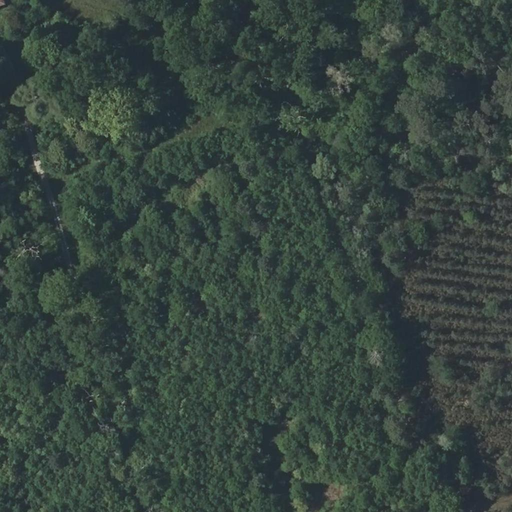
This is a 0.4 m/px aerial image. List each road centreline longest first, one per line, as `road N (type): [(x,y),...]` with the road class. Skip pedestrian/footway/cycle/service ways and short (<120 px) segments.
road 1 (track): [(0,47),(151,511)]
road 2 (track): [(271,90),(76,0)]
